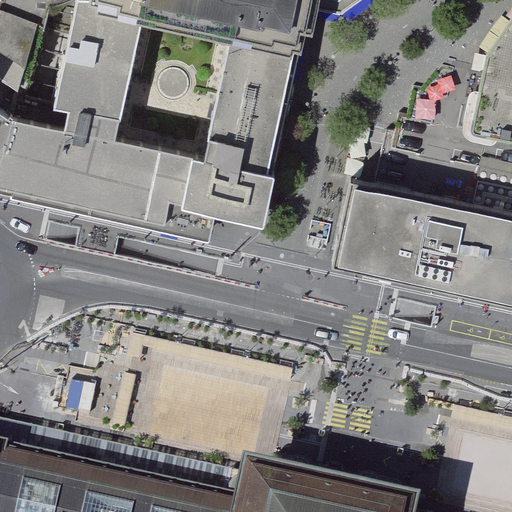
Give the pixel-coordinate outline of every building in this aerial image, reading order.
[(87,2),(80,0),(78,0),(54,104),(68,108),(63,127),(15,116),(0,161),(0,190),(210,239),(215,219),(263,229),(268,207),(274,176),(203,160),(117,139),(146,15),(87,2)] [(196,0),(87,0),(87,2),(146,15),(191,26),(196,0)] [(196,0),(191,26),(231,36),(302,51),(306,36),(312,38),(318,11),(319,0),(196,0)] [(319,0),(318,11),(344,16),(366,0),(319,0)] [(511,12),(486,50),(483,66),(470,124),(474,129),(511,137),(511,12)] [(203,160),(274,176),(285,128),(302,51),(231,36),(203,160)] [(0,161),(15,116),(0,107),(0,161)] [(346,268),(511,301),(511,221),(378,194),(355,189),(342,245),(339,267),(346,268)] [(402,511),(333,497),(248,479),(240,480),(232,485),(228,493),(226,503),(58,465),(0,452),(0,511),(402,511)]
